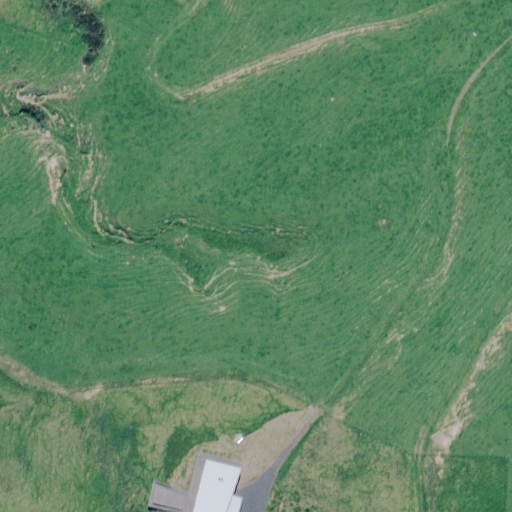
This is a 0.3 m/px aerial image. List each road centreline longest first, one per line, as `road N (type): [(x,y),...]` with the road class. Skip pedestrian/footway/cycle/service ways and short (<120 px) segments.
road 1 (track): [(178,0),(151,35),(144,60),(148,124),(169,155),(228,143),(374,72),(468,80),(511,94)]
road 2 (track): [(511,343),(457,447),(436,511)]
